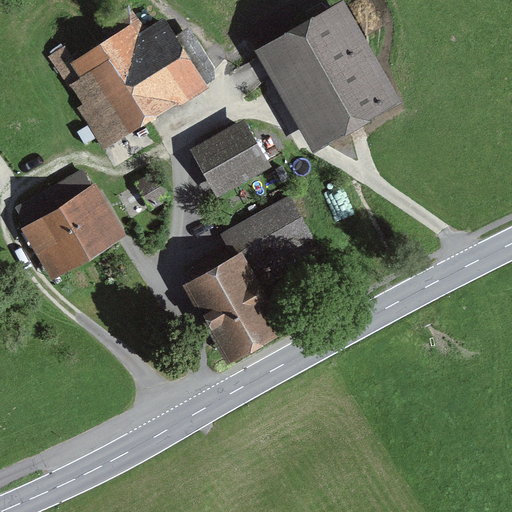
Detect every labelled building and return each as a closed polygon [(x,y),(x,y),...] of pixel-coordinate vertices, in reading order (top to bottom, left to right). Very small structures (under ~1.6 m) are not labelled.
[(390,104),(339,11),(272,48),(322,141),(390,104)] [(137,34),(87,65),(131,135),(200,92),(168,40),(148,52),(137,34)] [(220,201),(271,169),(249,134),(198,166),(220,201)] [(87,255),(117,237),(85,184),(55,202),(87,255)] [(58,272),(87,255),(55,202),(26,219),(58,272)] [(312,247),(292,210),(232,242),(239,256),(191,281),(234,361),(284,334),(254,278),(312,247)]
